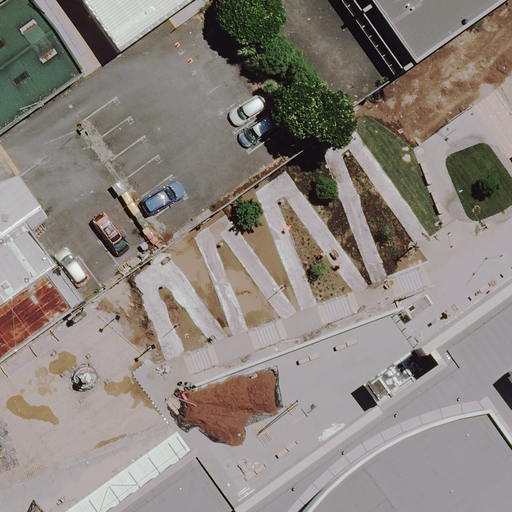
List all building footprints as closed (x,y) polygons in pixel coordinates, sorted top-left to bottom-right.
[(0,0),(0,138),(195,0),(0,0)] [(502,0),(372,0),(416,62),(502,0)] [(19,173),(0,180),(0,359),(85,298),(36,232),(53,219),(19,173)] [(511,511),(511,201),(80,511),(511,511)] [(53,336),(0,372),(0,388),(9,401),(69,360),(53,336)]
